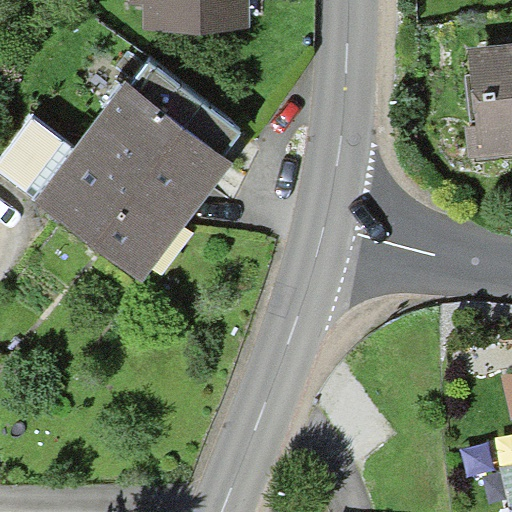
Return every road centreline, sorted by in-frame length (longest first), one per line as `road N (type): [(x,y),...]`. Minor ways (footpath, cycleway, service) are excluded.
road 1 (secondary): [(321,229),(221,511)]
road 2 (secondary): [(346,0),(337,150),(321,229)]
road 3 (residential): [(321,229),(511,263)]
